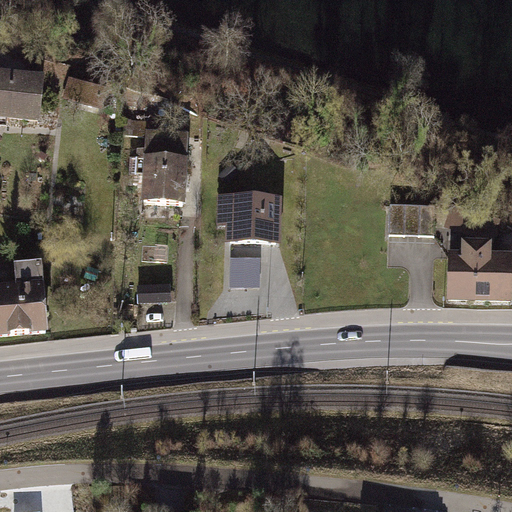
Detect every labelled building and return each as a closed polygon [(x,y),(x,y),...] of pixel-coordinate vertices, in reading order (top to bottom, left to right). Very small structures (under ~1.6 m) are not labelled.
[(39,82),(0,77),(0,127),(32,132),(39,82)] [(68,104),(104,110),(108,89),(72,82),(68,104)] [(183,211),(185,145),(138,143),(135,209),(183,211)] [(281,199),(229,198),(227,242),(280,244),(281,199)] [(437,207),(391,206),(390,236),(436,237),(437,207)] [(511,299),(511,256),(492,256),(492,244),(466,243),(465,260),(452,260),(452,299),(511,299)] [(264,291),(265,262),(234,261),(234,291),(264,291)] [(0,336),(48,332),(43,266),(19,268),(20,287),(0,288),(0,336)] [(173,304),(172,287),(137,288),(138,306),(173,304)]
